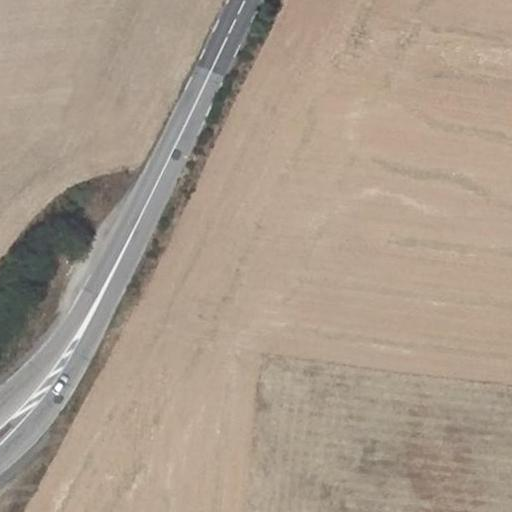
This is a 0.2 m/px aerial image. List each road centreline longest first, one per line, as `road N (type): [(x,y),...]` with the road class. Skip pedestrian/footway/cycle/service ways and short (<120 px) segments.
road 1 (unclassified): [(116,265),(245,0)]
road 2 (unclassified): [(0,461),(57,398),(116,265)]
road 3 (unclassified): [(116,265),(46,364),(0,408)]
